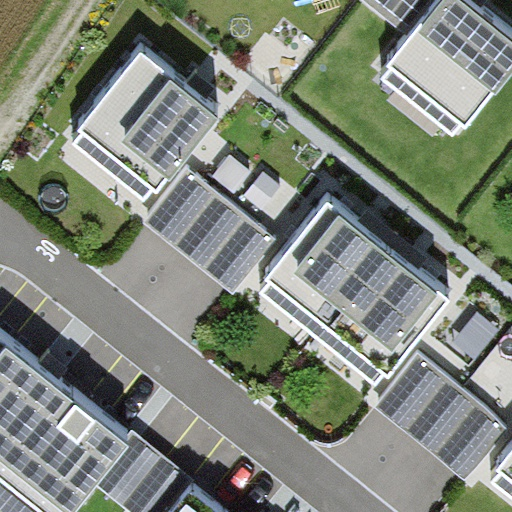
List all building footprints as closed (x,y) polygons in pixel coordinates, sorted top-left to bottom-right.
[(428,0),(409,24),(375,67),(454,130),(511,58),(511,21),(484,0),(428,0)] [(379,0),(409,24),(428,0),(379,0)] [(200,81),(142,37),(71,129),(149,190),(221,97),(200,81)] [(149,214),(234,282),(275,232),(263,223),(240,205),(189,164),(149,214)] [(267,171),(240,205),(263,223),(290,189),(267,171)] [(370,219),(330,187),(260,275),(377,369),(448,281),(415,254),(370,219)] [(38,359),(0,329),(0,503),(10,511),(34,511),(46,498),(62,511),(93,474),(128,430),(38,359)] [(419,352),(382,398),(465,465),(503,419),(419,352)] [(128,430),(93,474),(140,511),(163,511),(189,480),(196,472),(134,422),(128,430)] [(511,438),(490,464),(511,481),(511,438)] [(228,511),(189,480),(163,511),(228,511)]
